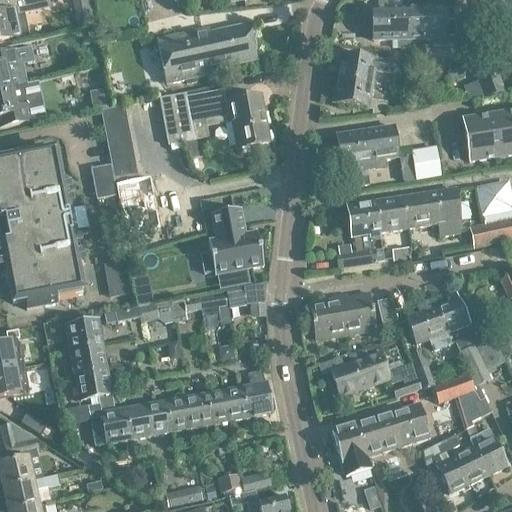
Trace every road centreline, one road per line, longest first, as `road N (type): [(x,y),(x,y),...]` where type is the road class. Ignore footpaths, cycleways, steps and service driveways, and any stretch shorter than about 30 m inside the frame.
road 1 (residential): [(278,291),(321,0)]
road 2 (residential): [(313,511),(282,362),(278,291)]
road 3 (residential): [(498,262),(278,291)]
road 4 (unknown): [(291,210),(462,197)]
